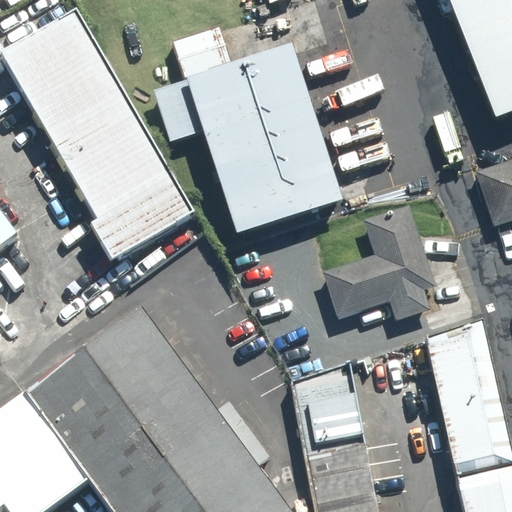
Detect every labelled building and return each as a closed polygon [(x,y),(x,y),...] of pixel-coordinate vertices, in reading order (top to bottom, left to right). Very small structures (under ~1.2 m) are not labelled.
[(292,0),(265,0),(268,9),(293,1),(292,0)] [(511,120),(511,0),(445,0),(494,127),(511,120)] [(190,218),(75,17),(0,59),(0,73),(109,264),(190,218)] [(342,208),(292,50),(150,95),(168,149),(204,138),(236,241),(342,208)] [(511,163),(473,176),(492,233),(511,225),(511,163)] [(434,293),(407,208),(362,222),(374,261),(318,279),(333,325),(434,293)] [(0,248),(16,237),(0,215),(0,248)] [(278,511),(136,314),(22,396),(88,483),(109,511),(278,511)] [(511,511),(511,471),(480,324),(427,344),(463,511),(511,511)] [(293,384),(315,511),(376,511),(350,365),(293,384)] [(0,511),(49,511),(88,483),(22,396),(0,412),(0,511)]
